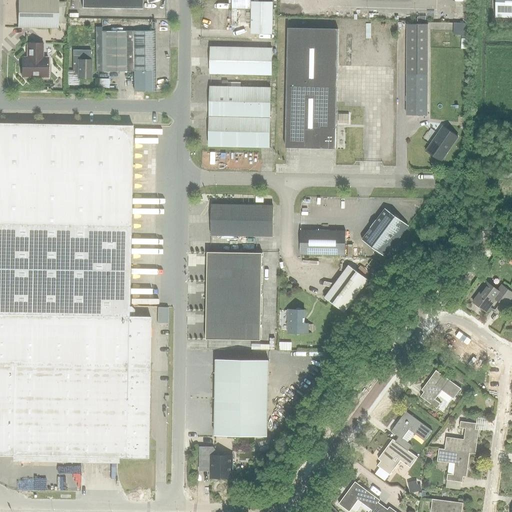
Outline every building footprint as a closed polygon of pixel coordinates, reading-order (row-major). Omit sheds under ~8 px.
[(65,7),(65,2),(58,2),(58,0),(18,0),(18,28),(58,28),(58,7),(65,7)] [(81,0),(81,8),(82,8),(142,9),(142,0),(81,0)] [(511,0),(496,0),(496,17),(511,17),(511,0)] [(251,33),(272,34),(273,3),(252,2),(251,33)] [(406,115),(427,115),(428,24),(407,24),(406,115)] [(455,25),(456,33),(467,33),(466,25),(455,25)] [(102,31),(101,26),(94,26),(95,72),(134,72),(134,90),(154,89),(154,31),(102,31)] [(338,29),(288,28),(285,148),(335,149),(338,29)] [(27,57),(22,57),(22,77),(40,77),(40,78),(49,78),(49,67),(48,67),(48,57),(43,57),(43,43),(27,43),(27,57)] [(271,75),(272,48),(211,47),(210,74),(271,75)] [(77,75),(77,78),(90,78),(91,49),(73,49),(72,73),(77,75)] [(231,87),(210,86),(209,146),(269,148),(270,88),(241,87),(241,83),(231,83),(231,87)] [(0,455),(148,458),(150,317),(134,316),(134,310),(131,307),(129,307),(132,125),(0,123),(0,455)] [(458,137),(443,127),(426,151),(441,161),(458,137)] [(212,205),(211,235),(272,236),(273,205),(212,205)] [(385,257),(408,226),(385,209),(362,239),(385,257)] [(345,255),(345,231),(300,230),(300,254),(345,255)] [(261,340),(261,325),(262,253),(207,252),(206,339),(261,340)] [(344,312),(368,280),(348,265),(324,298),(344,312)] [(511,297),(511,292),(511,291),(502,285),(499,290),(488,283),(474,302),(487,312),(496,299),(506,306),(511,297)] [(157,307),(157,322),(168,323),(168,307),(157,307)] [(308,333),(308,324),(304,324),(305,310),(302,310),(301,309),(299,308),(297,308),(296,309),(295,310),(288,310),(288,333),(308,333)] [(267,436),(268,403),(268,360),(216,359),(215,435),(267,436)] [(435,399),(439,394),(442,390),(454,399),(461,389),(437,370),(422,390),(424,392),(421,397),(437,409),(441,404),(435,399)] [(396,441),(409,450),(412,445),(403,438),(409,429),(425,441),(433,431),(406,411),(392,431),(399,437),(396,441)] [(476,428),(485,429),(486,417),(477,417),(476,428)] [(445,449),(469,453),(476,454),(479,430),(476,429),(476,423),(461,421),(460,428),(466,429),(464,440),(447,437),(445,449)] [(271,448),(268,439),(258,441),(260,450),(271,448)] [(409,450),(396,441),(393,439),(379,459),(381,461),(378,466),(391,475),(395,470),(401,461),(411,468),(418,458),(409,450)] [(232,456),(212,456),(212,448),(201,448),(200,470),(211,470),(211,477),(232,478),(232,456)] [(469,453),(445,449),(439,449),(437,461),(455,464),(454,475),(448,474),(447,480),(463,482),(463,476),(466,477),(469,453)] [(416,480),(407,482),(409,493),(421,491),(420,484),(417,484),(416,480)] [(380,500),(356,482),(339,504),(349,511),(359,500),(373,510),(371,511),(378,511),(383,506),(379,503),(380,500)] [(462,511),(463,503),(433,499),(431,511),(430,511),(462,511)]
